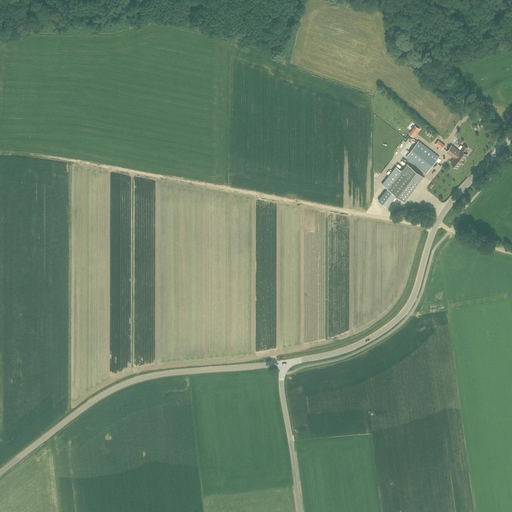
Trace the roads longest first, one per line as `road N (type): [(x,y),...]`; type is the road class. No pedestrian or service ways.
road 1 (track): [(387,218),(40,156)]
road 2 (tertiary): [(281,364),(342,351),(388,328),(412,299),(435,226),(503,145)]
road 3 (tertiary): [(0,472),(119,388),(281,364)]
road 4 (unclassified): [(503,145),(407,46),(386,0)]
road 5 (tertiary): [(299,511),(281,364)]
